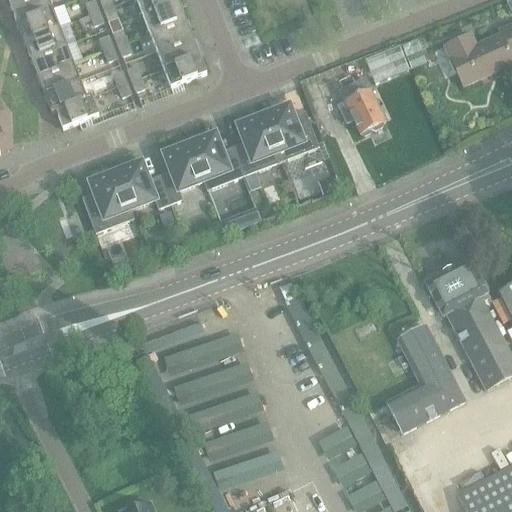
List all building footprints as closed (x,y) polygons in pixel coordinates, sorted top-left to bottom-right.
[(31,0),(6,0),(10,8),(31,0)] [(47,0),(31,0),(10,8),(17,26),(26,23),(41,17),(53,12),(47,0)] [(104,13),(113,10),(108,0),(106,0),(100,2),(104,13)] [(176,0),(137,0),(136,0),(143,18),(179,5),(176,0)] [(91,18),(99,15),(95,4),(86,8),(91,18)] [(179,5),(143,18),(150,36),(186,23),(179,5)] [(113,10),(104,13),(109,24),(117,21),(113,10)] [(26,23),(17,26),(24,44),(33,41),(48,35),(60,30),(53,12),(41,17),(26,23)] [(99,15),(91,18),(95,29),(103,26),(99,15)] [(186,23),(150,36),(157,54),(193,41),(186,23)] [(511,61),(510,58),(511,56),(511,29),(497,37),(499,41),(475,52),(469,40),(446,51),(463,90),(511,67),(511,61)] [(55,53),(66,48),(60,30),(48,35),(33,41),(24,44),(31,62),(40,59),(55,53)] [(118,49),(127,46),(122,35),(114,38),(118,49)] [(104,54),(113,51),(109,40),(100,43),(104,54)] [(157,54),(163,72),(200,59),(193,41),(157,54)] [(127,46),(118,49),(123,60),(131,56),(127,46)] [(40,59),(31,62),(38,80),(73,66),(66,48),(55,53),(40,59)] [(113,51),(104,54),(109,65),(117,62),(113,51)] [(163,72),(174,98),(185,94),(182,87),(207,78),(200,59),(163,72)] [(68,89),(80,84),(73,66),(38,80),(44,98),(53,95),(68,89)] [(132,85),(140,81),(136,71),(128,74),(132,85)] [(118,90),(127,87),(122,76),(114,79),(118,90)] [(140,81),(132,85),(136,95),(145,92),(140,81)] [(326,96),(320,81),(302,88),(307,103),(322,97),(326,96)] [(53,95),(44,98),(52,117),(56,115),(56,114),(60,112),(64,111),(75,107),(79,105),(87,102),(87,101),(80,84),(68,89),(53,95)] [(339,110),(347,127),(354,123),(361,138),(371,133),(376,134),(382,131),(383,127),(385,126),(365,84),(341,95),(347,107),(339,110)] [(127,87),(118,90),(122,101),(131,98),(127,87)] [(331,119),(322,97),(307,103),(316,125),(327,121),(331,119)] [(93,129),(91,122),(99,119),(91,99),(87,101),(87,102),(79,105),(75,107),(64,111),(60,112),(56,114),(56,115),(63,133),(71,130),(79,127),(82,133),(93,129)] [(263,120),(281,166),(319,152),(305,116),(293,120),(288,106),(274,111),(275,115),(263,120)] [(281,166),(263,120),(251,124),(250,121),(236,126),(244,147),(233,151),(244,180),(281,166)] [(244,180),(233,151),(222,155),(214,135),(200,140),(202,144),(190,148),(204,186),(207,195),(244,180)] [(204,186),(190,148),(178,153),(176,149),(162,155),(170,175),(159,180),(171,209),(183,204),(179,195),(204,186)] [(116,177),(131,214),(155,204),(158,214),(171,209),(159,180),(148,184),(140,163),(126,169),(128,172),(116,177)] [(131,214),(116,177),(104,182),(102,178),(88,183),(94,197),(82,202),(96,238),(134,223),(131,214)] [(340,192),(335,180),(318,186),(323,200),(337,194),(337,193),(340,192)] [(260,224),(256,212),(244,216),(249,229),(260,224)] [(451,273),(444,276),(444,277),(441,278),(436,277),(429,280),(428,285),(425,287),(443,320),(447,318),(486,393),(511,379),(511,361),(481,300),(488,297),(470,263),(451,273)] [(123,277),(119,267),(109,271),(113,281),(123,277)] [(511,289),(499,296),(511,320),(511,289)] [(368,325),(355,331),(359,339),(372,333),(368,325)] [(369,415),(371,420),(389,411),(403,437),(465,405),(426,330),(398,345),(421,389),(387,406),(386,406),(369,415)] [(511,511),(511,470),(458,498),(465,511),(511,511)]
